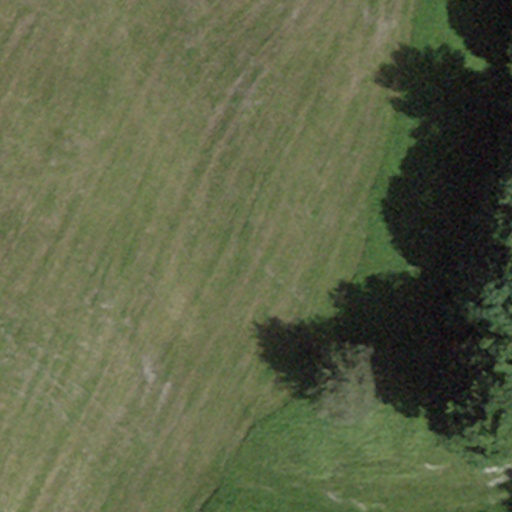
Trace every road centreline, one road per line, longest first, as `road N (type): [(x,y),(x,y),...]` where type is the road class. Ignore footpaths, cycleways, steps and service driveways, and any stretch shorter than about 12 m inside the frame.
road 1 (track): [(230,488),(475,494),(511,481)]
road 2 (track): [(456,250),(511,40)]
